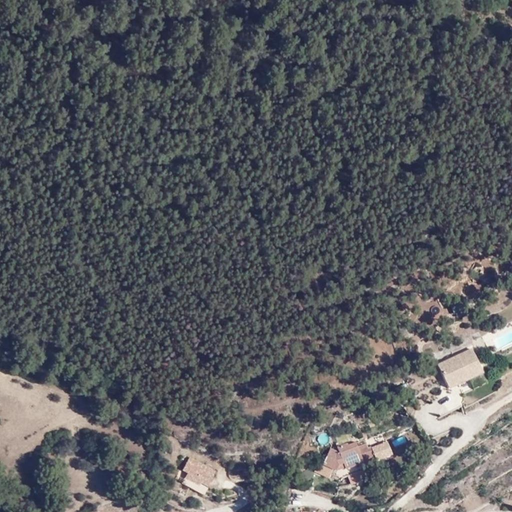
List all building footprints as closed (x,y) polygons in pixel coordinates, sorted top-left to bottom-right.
[(97,48),(86,49),(87,64),(98,63),(97,48)] [(465,355),(431,371),(442,394),(476,378),(465,355)] [(389,441),(370,447),(375,463),(394,457),(389,441)] [(329,450),(321,467),(334,473),(343,470),(344,471),(361,464),(360,462),(372,457),(368,448),(366,449),(365,445),(355,449),(353,444),(345,447),(345,445),(336,449),(337,453),(335,453),(329,450)] [(206,489),(214,473),(188,458),(181,472),(186,475),(183,480),(197,488),(199,485),(206,489)]
